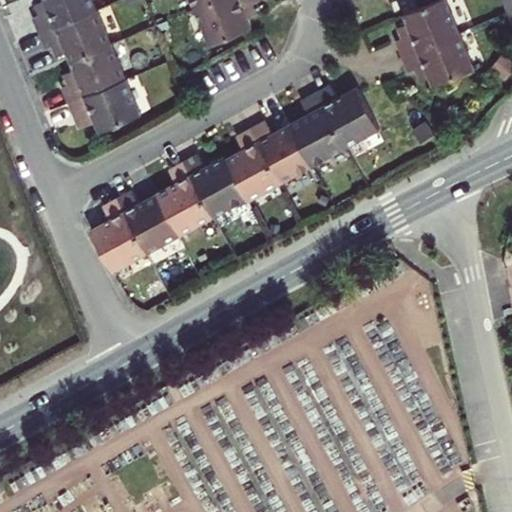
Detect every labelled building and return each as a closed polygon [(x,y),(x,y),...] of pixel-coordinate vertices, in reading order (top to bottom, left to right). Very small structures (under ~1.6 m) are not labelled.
[(30,18),(36,33),(94,10),(89,0),(41,0),(32,5),(37,15),(30,18)] [(191,0),(195,9),(217,0),(191,0)] [(259,2),(257,0),(217,0),(195,9),(209,45),(251,27),(248,18),(257,15),(253,4),(259,2)] [(396,41),(402,55),(460,31),(445,0),(433,0),(402,13),(407,23),(397,27),(402,37),(396,41)] [(511,0),(500,0),(511,24),(511,0)] [(94,10),(36,33),(43,50),(49,47),(54,58),(64,54),(68,62),(108,45),(94,10)] [(430,76),(433,83),(475,66),(460,31),(402,55),(409,71),(415,69),(421,81),(430,76)] [(60,89),(66,103),(123,79),(108,45),(68,62),(72,70),(62,75),(66,85),(60,89)] [(123,79),(66,103),(72,119),(78,116),(83,126),(93,122),(97,131),(137,114),(123,79)] [(329,85),(315,93),(346,147),(381,127),(358,86),(337,98),(329,85)] [(307,113),(290,123),(313,165),(346,147),(315,93),(301,100),(307,113)] [(265,120),(251,128),(282,182),(313,165),(290,123),(273,133),(265,120)] [(282,182),(251,128),(236,136),(243,149),(226,159),(248,198),(249,201),(282,182)] [(248,198),(226,159),(225,156),(205,168),(197,154),(184,162),(214,217),(248,198)] [(214,217),(184,162),(169,171),(176,183),(158,193),(182,236),(214,217)] [(182,236),(158,193),(140,204),(132,191),(118,198),(149,254),(182,236)] [(149,254),(118,198),(104,207),(111,220),(93,231),(116,273),(149,254)]
